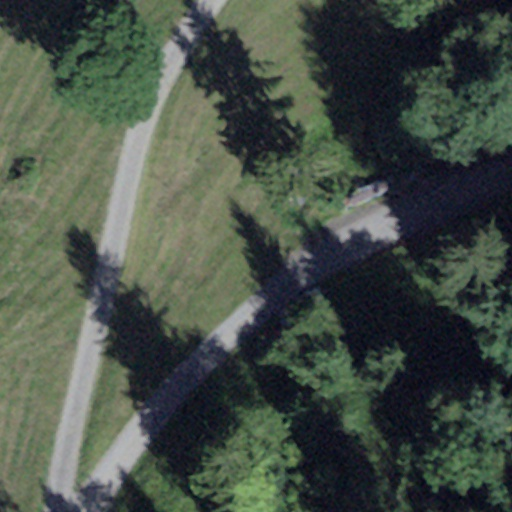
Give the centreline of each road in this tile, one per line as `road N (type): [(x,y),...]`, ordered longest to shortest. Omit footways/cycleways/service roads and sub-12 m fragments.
road 1 (track): [(85,511),(177,386),(244,320),(359,241),(511,173)]
road 2 (track): [(58,511),(137,147),(156,89),(211,0)]
